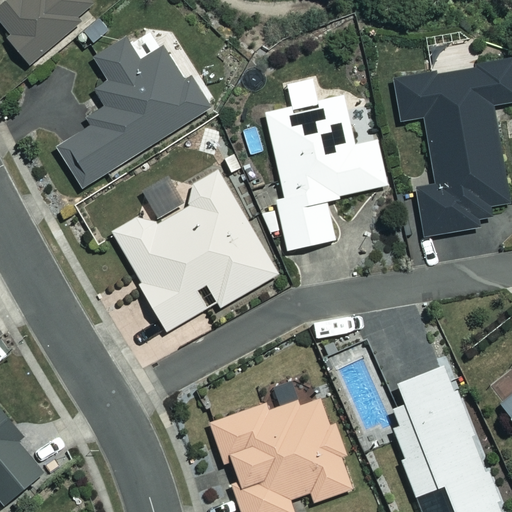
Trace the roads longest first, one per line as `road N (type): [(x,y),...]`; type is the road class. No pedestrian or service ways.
road 1 (residential): [(112,412),(295,310),(511,270)]
road 2 (residential): [(112,412),(0,211)]
